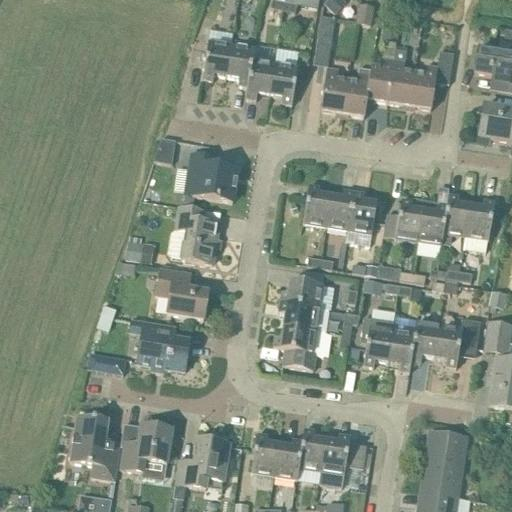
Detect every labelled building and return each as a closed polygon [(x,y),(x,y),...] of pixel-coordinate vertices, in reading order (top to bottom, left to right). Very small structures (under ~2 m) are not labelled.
[(339,0),(331,0),(324,8),(335,19),(346,6),(339,0)] [(272,4),(270,12),(282,15),(284,7),(272,4)] [(284,7),(282,15),(294,17),(296,9),(284,7)] [(356,27),(370,30),(374,12),(360,9),(356,27)] [(330,50),(335,22),(321,20),(317,48),(330,50)] [(207,46),(201,84),(212,86),(213,81),(226,83),(231,49),(207,46)] [(231,49),(226,83),(238,85),(237,90),(247,91),(247,92),(253,53),(231,49)] [(256,99),(268,101),(274,67),(252,64),(254,51),(253,53),(246,103),(256,105),(256,99)] [(511,56),(479,51),(475,76),(499,80),(497,93),(511,95),(511,56)] [(387,106),(394,64),(395,54),(385,52),(384,63),(382,62),(381,71),(370,69),(365,103),(366,103),(387,106)] [(394,64),(387,106),(409,109),(414,76),(403,74),(405,66),(405,64),(406,64),(407,56),(395,54),(394,64)] [(437,67),(452,69),(453,58),(439,55),(437,67)] [(274,67),(268,101),(280,103),(279,109),(291,111),(297,71),(274,67)] [(366,103),(365,103),(370,69),(369,74),(359,73),(357,85),(347,84),(342,119),(363,122),(366,103)] [(409,109),(430,112),(437,71),(426,69),(425,77),(414,76),(409,109)] [(319,116),(342,119),(347,84),(336,82),(337,74),(328,72),(326,72),(319,116)] [(479,141),(511,146),(511,112),(484,108),(479,141)] [(161,143),(152,166),(171,169),(175,146),(161,143)] [(191,159),(184,199),(231,206),(237,175),(212,170),(213,162),(191,159)] [(332,199),(319,197),(320,191),(309,189),(303,228),(326,232),(332,199)] [(349,235),(355,196),(345,194),(344,201),(332,199),(326,232),(349,235)] [(365,198),(355,196),(349,235),(347,247),(369,251),(371,239),(372,239),(377,207),(364,205),(365,198)] [(184,199),(182,207),(192,209),(194,201),(184,199)] [(470,209),(458,207),(459,201),(448,199),(441,250),(442,250),(444,238),(465,241),(470,209)] [(384,241),(418,246),(425,205),(413,203),(412,206),(401,204),(398,221),(387,219),(384,241)] [(487,244),(488,245),(494,206),(484,204),(483,211),(470,209),(465,241),(463,253),(485,256),(487,244)] [(425,205),(418,246),(441,250),(447,208),(437,206),(437,207),(425,205)] [(180,263),(212,268),(218,228),(202,226),(204,214),(178,210),(174,235),(184,236),(180,263)] [(125,264),(139,267),(143,248),(129,245),(125,264)] [(308,261),(307,270),(319,272),(320,263),(308,261)] [(320,263),(319,272),(331,274),(333,265),(320,263)] [(118,267),(114,279),(122,281),(122,280),(134,282),(135,271),(123,269),(118,267)] [(352,277),(364,278),(365,270),(353,267),(352,277)] [(368,269),(366,279),(377,281),(378,271),(368,269)] [(377,281),(400,284),(401,276),(402,273),(379,269),(377,281)] [(187,292),(189,277),(182,275),(159,272),(154,299),(168,301),(165,317),(203,322),(207,295),(187,292)] [(437,274),(435,283),(446,284),(446,282),(447,276),(437,274)] [(447,276),(446,282),(458,284),(459,276),(447,274),(447,276)] [(318,313),(321,291),(323,278),(305,275),(303,287),(291,285),(289,297),(281,296),(280,306),(318,313)] [(400,284),(400,285),(412,286),(413,278),(401,276),(400,284)] [(459,276),(458,284),(470,286),(471,277),(459,276)] [(425,280),(413,278),(412,286),(424,288),(425,280)] [(431,294),(442,296),(444,287),(433,286),(431,294)] [(365,287),(363,300),(381,302),(383,290),(365,287)] [(456,298),(457,290),(444,287),(442,296),(456,298)] [(385,296),(397,298),(398,290),(387,288),(385,296)] [(409,300),(411,292),(398,290),(397,298),(409,300)] [(357,296),(349,295),(346,307),(355,309),(357,296)] [(504,312),(507,299),(491,297),(489,308),(504,312)] [(286,318),(284,331),(314,335),(325,337),(328,314),(318,313),(280,306),(278,317),(286,318)] [(364,322),(360,346),(366,347),(363,370),(373,372),(373,365),(387,367),(392,335),(391,335),(393,326),(364,322)] [(174,330),(164,329),(131,323),(129,336),(141,338),(136,368),(184,375),(188,345),(172,343),(174,330)] [(507,360),(511,329),(487,326),(482,356),(507,360)] [(343,327),(342,340),(350,341),(352,328),(343,327)] [(410,365),(416,327),(415,327),(414,338),(392,335),(387,367),(398,369),(397,375),(408,377),(410,365)] [(420,360),(433,362),(437,330),(416,327),(410,365),(419,366),(420,360)] [(437,330),(433,362),(446,363),(445,370),(456,372),(457,363),(461,333),(437,330)] [(325,337),(314,335),(284,331),(282,343),(274,342),(272,353),(285,354),(282,370),(313,375),(315,359),(323,360),(327,337),(325,337)] [(340,352),(348,353),(350,341),(342,340),(340,352)] [(86,358),(85,374),(124,375),(124,359),(86,358)] [(511,413),(511,365),(496,363),(488,410),(511,413)] [(92,482),(114,485),(119,456),(104,453),(108,425),(77,420),(70,466),(94,470),(92,482)] [(124,450),(120,473),(142,476),(144,464),(166,467),(171,435),(139,430),(136,452),(124,450)] [(326,444),(314,443),(315,436),(305,434),(303,445),(299,472),(320,475),(322,476),(326,444)] [(466,441),(429,435),(419,497),(457,502),(466,441)] [(279,449),(267,447),(268,440),(257,438),(252,477),(275,481),(279,449)] [(342,492),(344,479),(345,479),(350,440),(339,439),(338,446),(326,444),(322,476),(320,475),(319,488),(342,492)] [(298,484),(299,472),(303,445),(293,443),(292,451),(279,449),(275,481),(298,484)] [(223,488),(229,449),(198,444),(195,468),(179,466),(173,500),(183,501),(184,501),(185,491),(206,495),(207,485),(223,488)] [(455,511),(457,502),(419,497),(416,511),(455,511)] [(173,500),(171,511),(181,511),(183,501),(173,500)]
